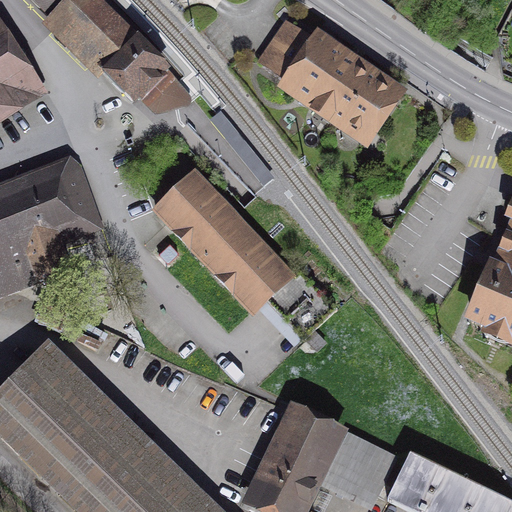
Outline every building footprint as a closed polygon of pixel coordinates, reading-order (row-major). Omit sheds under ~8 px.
[(60,21),(106,67),(131,43),(88,0),(43,0),(62,19),(60,21)] [(0,108),(39,83),(0,23),(0,108)] [(287,26),(261,64),(285,80),(292,69),(300,74),(311,58),(304,53),(311,42),(287,26)] [(161,73),(131,43),(106,67),(117,78),(112,83),(132,103),(161,73)] [(319,47),(311,58),(300,74),(292,85),(365,135),(391,96),(319,47)] [(264,301),(304,343),(337,311),(299,270),(292,277),(198,177),(157,216),(250,314),(264,301)] [(0,202),(0,296),(46,279),(51,293),(73,285),(52,236),(97,218),(88,192),(63,201),(55,181),(0,202)] [(492,270),(472,318),(511,335),(511,234),(501,259),(511,263),(505,275),(492,270)] [(0,398),(0,431),(82,511),(198,511),(40,358),(0,398)] [(275,511),(298,511),(336,434),(296,415),(254,502),(275,511)] [(372,505),(394,460),(352,440),(330,485),(372,505)] [(407,511),(511,511),(511,506),(409,456),(387,502),(407,511)]
